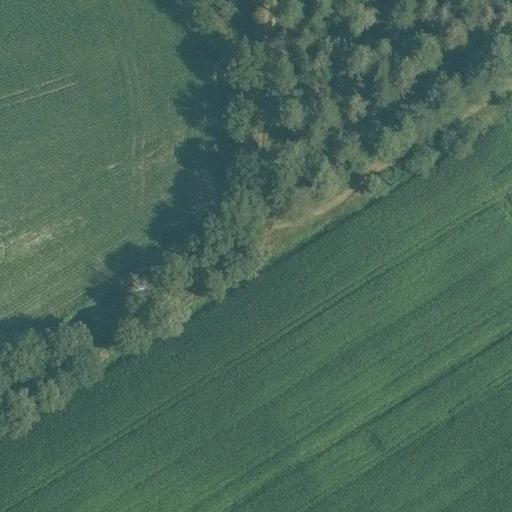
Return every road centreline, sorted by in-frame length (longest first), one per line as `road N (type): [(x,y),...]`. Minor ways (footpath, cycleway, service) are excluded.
road 1 (track): [(511,90),(143,319)]
road 2 (track): [(279,0),(266,243)]
